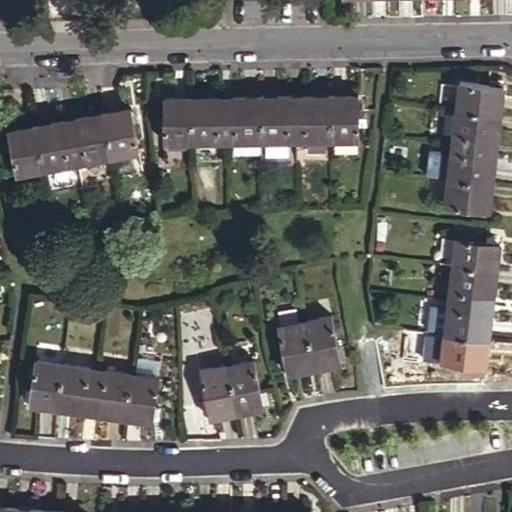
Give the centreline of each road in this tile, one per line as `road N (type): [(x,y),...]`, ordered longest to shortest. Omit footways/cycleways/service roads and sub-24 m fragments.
road 1 (residential): [(0,48),(511,39)]
road 2 (residential): [(0,457),(277,461)]
road 3 (residential): [(277,461),(344,412),(511,405)]
road 4 (residential): [(277,461),(368,489),(511,463)]
